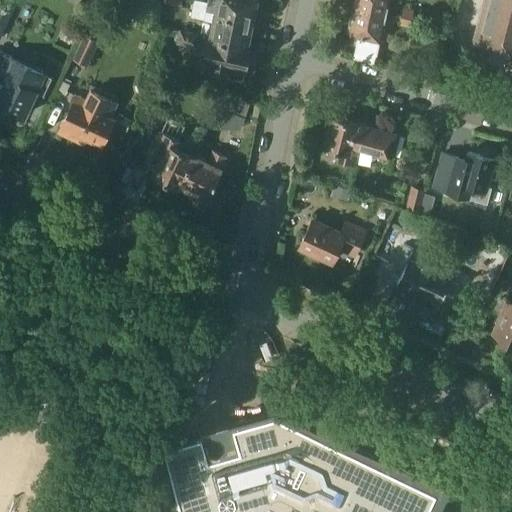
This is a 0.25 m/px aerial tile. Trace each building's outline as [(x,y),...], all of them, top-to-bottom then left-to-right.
[(0,39),(17,2),(12,0),(1,0),(0,2),(0,39)] [(200,0),(194,0),(192,8),(251,21),(255,0),(207,0),(207,1),(200,0)] [(355,0),(354,5),(386,12),(388,0),(355,0)] [(511,0),(486,0),(471,55),(511,66),(511,0)] [(381,38),(386,12),(354,5),(349,32),(381,38)] [(209,33),(208,38),(246,46),(247,45),(251,21),(192,8),(191,17),(215,21),(212,33),(209,33)] [(401,15),(413,18),(415,11),(403,8),(401,15)] [(410,27),(413,18),(401,15),(399,23),(410,27)] [(432,23),(427,46),(440,49),(445,25),(432,23)] [(178,43),(197,46),(199,33),(180,30),(178,43)] [(73,58),(87,65),(99,41),(85,34),(73,58)] [(246,46),(208,38),(203,63),(204,63),(203,68),(228,74),(230,67),(245,70),(246,66),(249,65),(250,58),(249,55),(250,45),(247,45),(246,46)] [(0,104),(23,116),(35,92),(44,97),(54,75),(44,71),(43,72),(27,64),(24,71),(9,64),(12,57),(0,51),(0,104)] [(117,102),(90,90),(86,99),(77,94),(60,130),(86,143),(88,139),(102,146),(114,119),(110,117),(117,102)] [(217,107),(212,118),(241,128),(250,102),(223,93),(218,107),(217,107)] [(358,168),(362,154),(351,151),(358,121),(335,115),(326,147),(346,153),(343,164),(358,168)] [(399,133),(358,121),(351,151),(362,154),(363,149),(393,157),(399,133)] [(181,150),(183,145),(185,142),(160,129),(150,151),(161,155),(152,176),(179,189),(180,185),(194,156),(181,150)] [(195,154),(194,156),(180,185),(208,199),(223,168),(220,167),(226,156),(213,149),(208,161),(195,154)] [(490,155),(482,153),(480,154),(469,151),(467,159),(443,152),(434,185),(466,194),(465,200),(486,206),(491,189),(486,188),(494,158),(491,157),(490,155)] [(309,172),(312,158),(301,156),(298,169),(309,172)] [(332,193),(348,198),(351,189),(335,184),(332,193)] [(406,208),(418,212),(419,212),(425,189),(411,185),(406,208)] [(343,232),(314,218),(301,244),(333,260),(340,245),(355,252),(365,231),(348,222),(343,232)] [(228,228),(226,221),(212,225),(214,233),(228,228)] [(451,280),(452,278),(409,259),(414,249),(404,244),(394,265),(403,269),(397,283),(440,302),(445,293),(452,296),(458,283),(451,280)] [(511,300),(510,299),(494,334),(511,342),(511,300)] [(202,436),(164,447),(182,511),(250,511),(250,509),(270,504),(287,511),(426,511),(436,490),(277,414),(233,427),(239,446),(232,448),(233,452),(220,456),(219,452),(208,455),(202,436)] [(53,426),(38,463),(58,471),(73,434),(53,426)]
